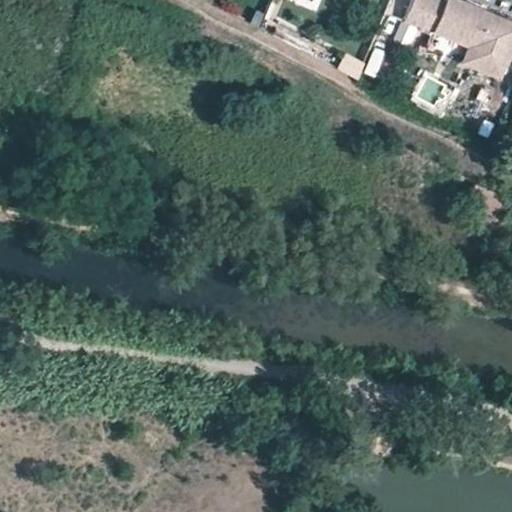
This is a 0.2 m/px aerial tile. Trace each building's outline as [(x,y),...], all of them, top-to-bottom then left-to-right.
[(440,5),(442,0),(411,0),(403,19),(432,31),(435,26),(476,43),(467,66),(495,79),(511,40),(511,23),(459,0),(457,0),(453,10),(440,5)] [(442,0),(440,5),(453,10),(457,0),(442,0)] [(435,26),(432,31),(466,46),(459,64),(467,66),(476,43),(435,26)] [(353,76),(361,60),(341,51),(334,67),(353,76)] [(472,183),(468,191),(464,201),(499,217),(506,204),(508,199),(472,183)]
